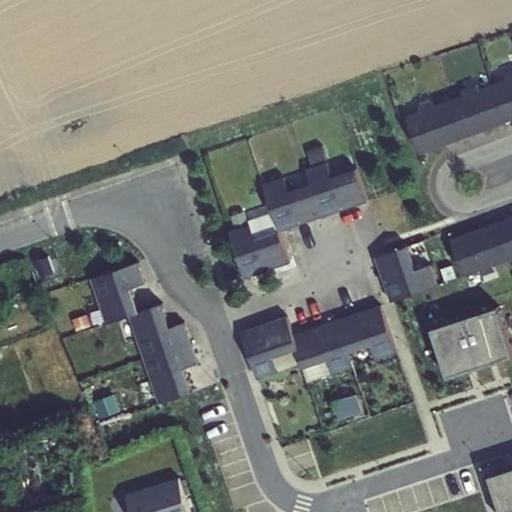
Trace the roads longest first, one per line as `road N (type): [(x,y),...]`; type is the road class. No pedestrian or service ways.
road 1 (residential): [(0,242),(100,211),(121,212),(211,321)]
road 2 (residential): [(211,321),(267,480),(286,502),(328,511)]
road 3 (residential): [(332,511),(347,494),(486,448)]
road 4 (residential): [(511,146),(452,170),(448,180),(453,198),(469,206),(511,190)]
road 5 (residential): [(211,321),(338,275)]
